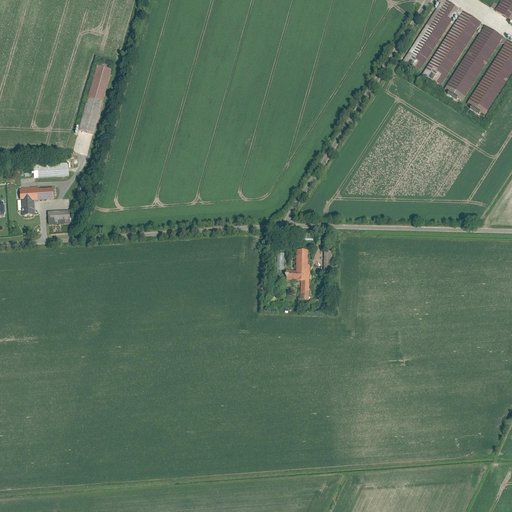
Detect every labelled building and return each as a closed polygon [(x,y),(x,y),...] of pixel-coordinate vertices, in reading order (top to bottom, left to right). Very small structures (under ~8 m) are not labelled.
[(445,0),(441,0),(402,63),(418,73),(459,9),(445,0)] [(511,0),(503,0),(496,11),(511,21),(511,0)] [(462,12),(422,75),(440,86),(480,23),(462,12)] [(484,26),(445,88),(463,100),(502,38),(484,26)] [(511,44),(507,41),(467,104),(485,115),(511,72),(511,44)] [(111,70),(98,66),(89,98),(103,102),(111,70)] [(103,102),(89,98),(80,131),(93,135),(103,102)] [(68,163),(33,165),(34,178),(69,177),(68,163)] [(18,189),(18,200),(21,200),(34,200),(53,199),(52,189),(38,190),(38,188),(18,189)] [(34,200),(21,200),(22,216),(34,215),(34,200)] [(69,211),(47,212),(48,226),(70,225),(69,211)] [(307,251),(296,251),(295,272),(286,272),(286,281),(296,281),(296,282),(301,282),(301,300),(309,300),(309,266),(307,266),(307,251)]
